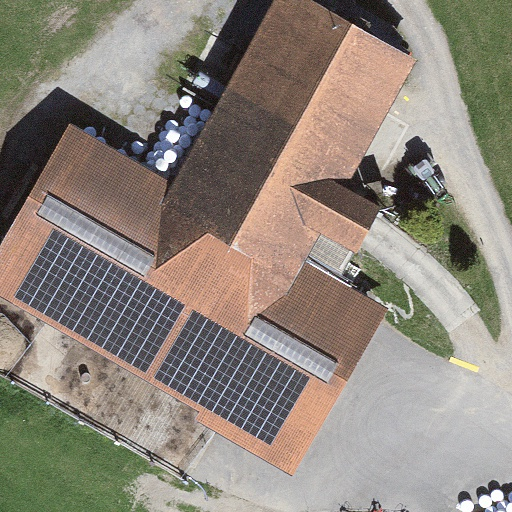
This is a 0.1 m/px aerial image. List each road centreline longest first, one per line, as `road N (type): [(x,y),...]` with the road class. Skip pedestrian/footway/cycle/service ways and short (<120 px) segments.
road 1 (track): [(511,296),(414,5),(402,0)]
road 2 (track): [(511,455),(396,372)]
road 3 (track): [(181,0),(75,94)]
